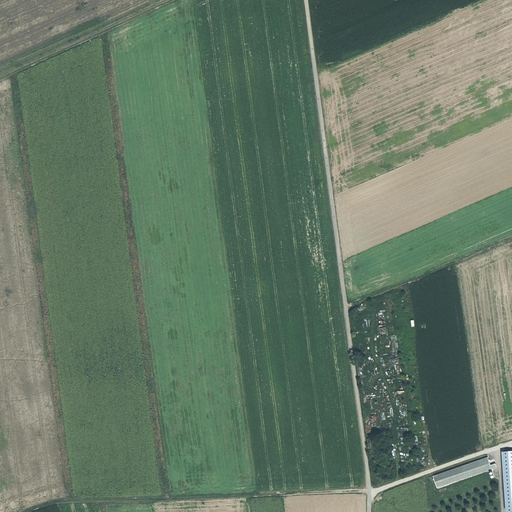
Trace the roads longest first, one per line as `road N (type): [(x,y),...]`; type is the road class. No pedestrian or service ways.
road 1 (track): [(370,511),(306,0)]
road 2 (track): [(370,490),(60,499),(26,511)]
road 3 (track): [(174,0),(0,80)]
road 4 (track): [(345,307),(511,236)]
road 5 (track): [(370,490),(511,443)]
